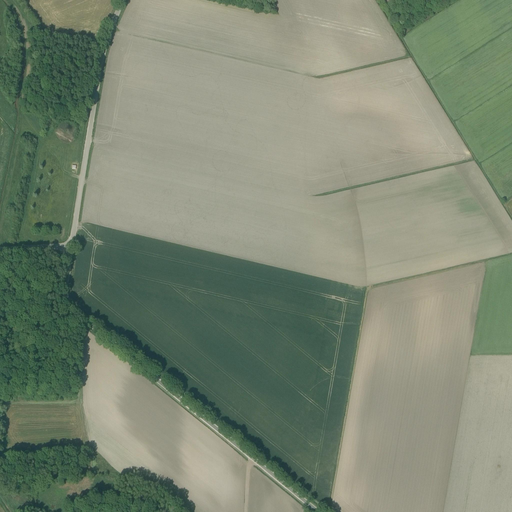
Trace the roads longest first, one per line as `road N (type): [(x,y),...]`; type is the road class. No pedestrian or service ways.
road 1 (unclassified): [(319,511),(73,309),(69,246)]
road 2 (unclassified): [(69,246),(102,56),(123,0)]
